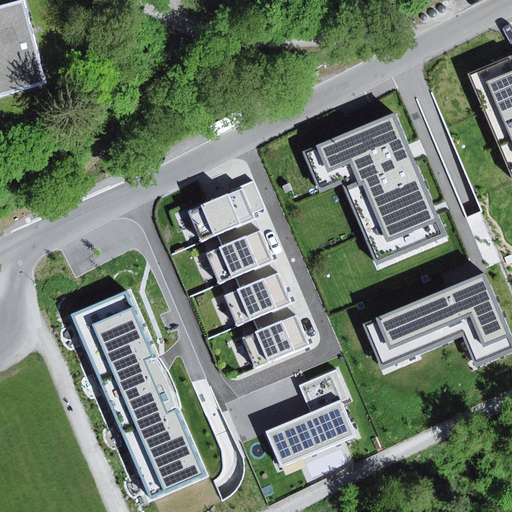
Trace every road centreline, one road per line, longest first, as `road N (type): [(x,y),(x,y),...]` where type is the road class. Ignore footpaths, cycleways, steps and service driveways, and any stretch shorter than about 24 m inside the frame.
road 1 (tertiary): [(511,0),(0,258)]
road 2 (track): [(277,511),(511,398)]
road 3 (track): [(122,511),(45,332),(22,302)]
